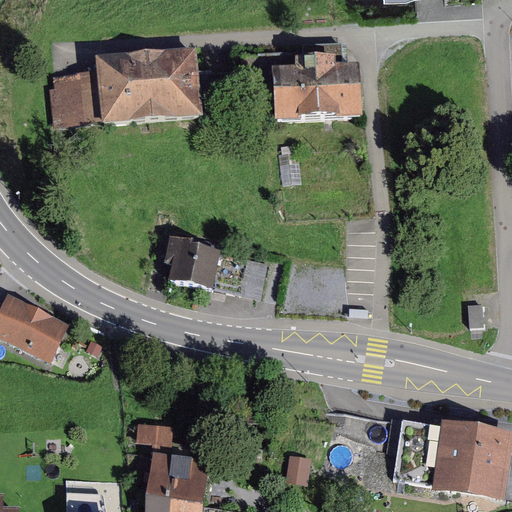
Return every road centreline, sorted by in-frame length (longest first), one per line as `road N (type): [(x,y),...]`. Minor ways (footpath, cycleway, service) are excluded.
road 1 (tertiary): [(0,220),(72,287),(143,320),(192,335),(511,386)]
road 2 (residential): [(511,325),(499,26),(511,8)]
